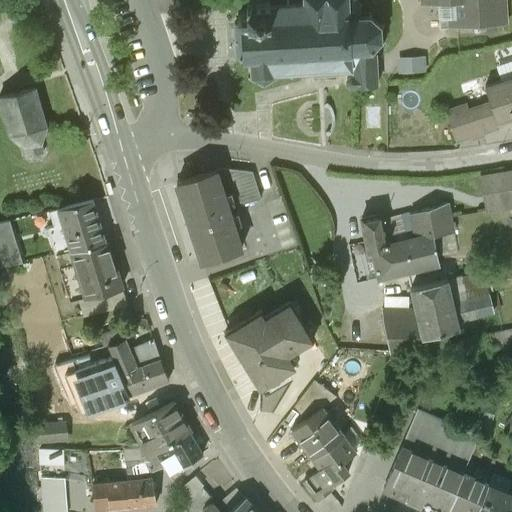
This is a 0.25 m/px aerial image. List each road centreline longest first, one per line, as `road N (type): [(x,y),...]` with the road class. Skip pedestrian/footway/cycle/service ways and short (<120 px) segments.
road 1 (secondary): [(119,143),(203,381),(286,511)]
road 2 (residential): [(511,156),(373,165),(153,134),(119,143)]
road 3 (secondary): [(63,0),(119,143)]
